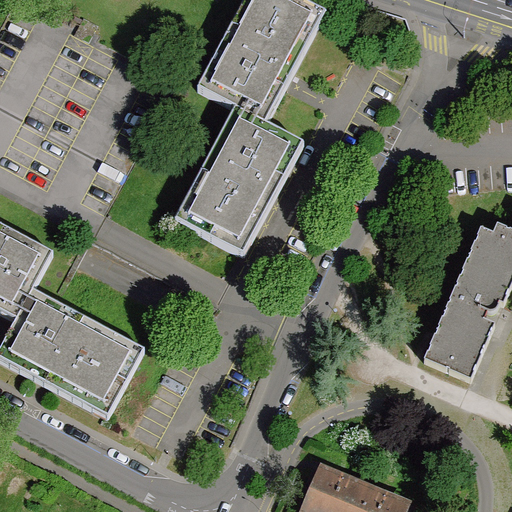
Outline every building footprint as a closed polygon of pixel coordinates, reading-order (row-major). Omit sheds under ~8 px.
[(329,21),(288,0),(250,0),(202,95),(240,114),(181,227),(245,260),(303,149),(271,132),(329,21)] [(34,293),(54,257),(0,227),(0,316),(17,325),(34,293)] [(482,234),(425,366),(472,387),(495,331),(485,327),(488,319),(491,319),(494,319),(495,319),(498,317),(500,313),(499,313),(501,309),(505,311),(511,292),(511,235),(499,230),(495,239),(482,234)] [(147,354),(34,293),(17,325),(0,355),(0,364),(110,424),(147,354)] [(412,511),(413,511),(321,472),(304,511),(412,511)]
